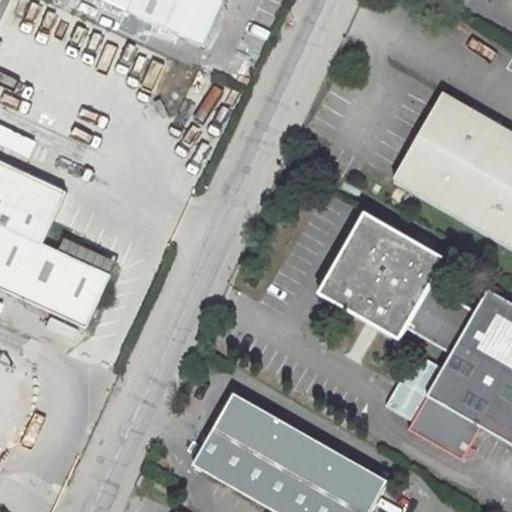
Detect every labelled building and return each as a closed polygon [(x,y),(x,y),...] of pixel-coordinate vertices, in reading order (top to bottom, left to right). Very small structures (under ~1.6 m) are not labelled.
[(0,0),(0,18),(9,0),(0,0)] [(227,0),(102,0),(205,50),(227,0)] [(511,136),(440,96),(390,183),(511,252),(511,136)] [(170,116),(162,99),(155,103),(164,119),(170,116)] [(155,103),(152,104),(160,121),(164,119),(155,103)] [(5,132),(2,145),(27,150),(30,138),(5,132)] [(42,243),(67,192),(0,161),(0,287),(89,329),(113,276),(60,252),(42,243)] [(455,361),(412,437),(465,467),(483,434),(511,450),(511,309),(492,298),(480,318),(437,294),(448,276),(373,234),(334,302),(400,339),(404,332),(455,361)] [(60,252),(113,276),(128,284),(134,271),(67,239),(60,252)] [(53,314),(46,327),(75,342),(81,329),(53,314)] [(39,346),(11,333),(6,345),(34,357),(39,346)] [(101,374),(39,346),(34,357),(30,366),(29,369),(38,374),(39,373),(91,396),(101,374)] [(30,366),(19,361),(8,384),(19,389),(29,369),(30,366)] [(369,511),(386,483),(230,400),(192,469),(268,511),(369,511)]
